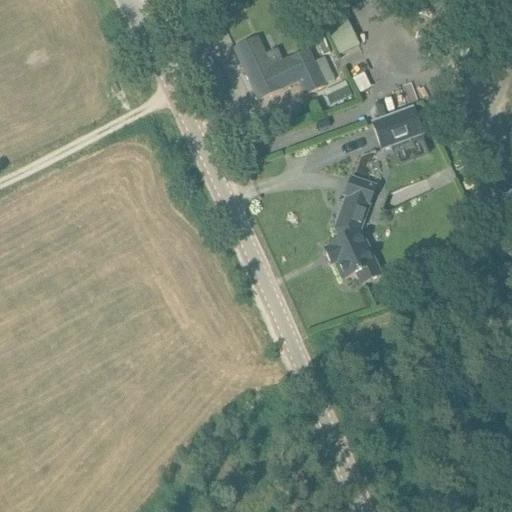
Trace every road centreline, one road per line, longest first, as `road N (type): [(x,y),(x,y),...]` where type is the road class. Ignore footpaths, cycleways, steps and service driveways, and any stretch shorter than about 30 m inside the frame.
road 1 (unclassified): [(359,511),(128,0)]
road 2 (track): [(0,181),(178,97)]
